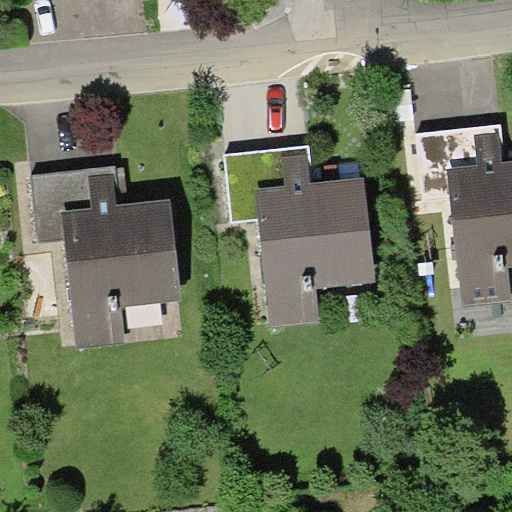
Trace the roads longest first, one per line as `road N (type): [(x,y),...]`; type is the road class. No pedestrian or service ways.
road 1 (residential): [(327,39),(0,71)]
road 2 (residential): [(511,22),(327,39)]
